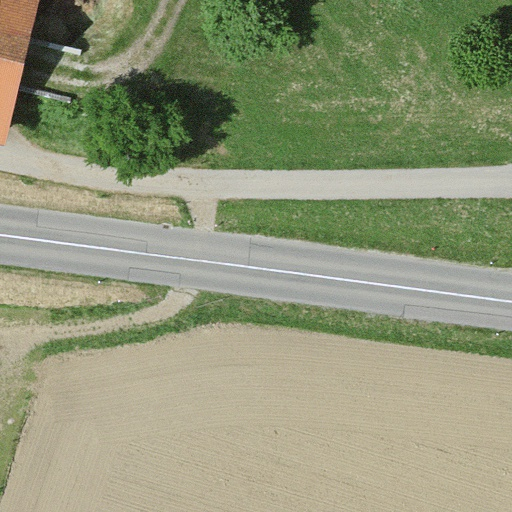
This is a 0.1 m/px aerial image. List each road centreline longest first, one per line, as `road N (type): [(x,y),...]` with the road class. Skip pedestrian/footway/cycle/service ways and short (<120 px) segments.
road 1 (secondary): [(0,235),(511,297)]
road 2 (track): [(511,178),(125,186),(0,167)]
